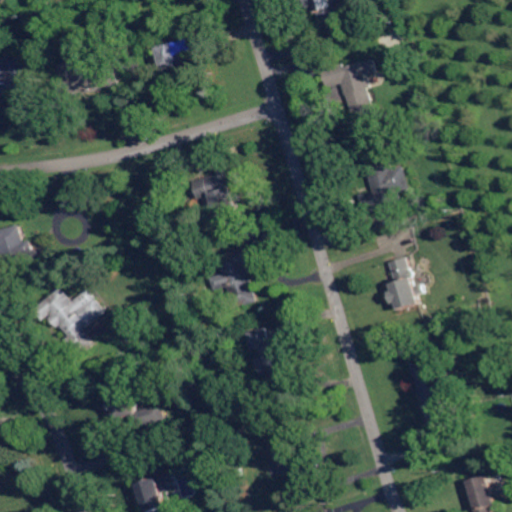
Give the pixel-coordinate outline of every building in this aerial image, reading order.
[(344,0),(347,8),(339,11),(342,22),(324,27),(320,12),(316,13),(314,7),(309,8),(306,0),(344,0)] [(165,71),(159,47),(197,37),(200,50),(187,54),(190,64),(165,71)] [(123,86),(111,88),(110,86),(105,87),(106,90),(85,94),(85,92),(68,96),(61,65),(78,61),(80,68),(98,64),(97,60),(116,56),(123,86)] [(12,59),(27,57),(31,92),(0,95),(0,58),(12,57),(12,59)] [(381,72),(372,75),(375,87),(372,88),(378,107),(356,114),(347,83),(331,87),(326,69),(347,63),(349,67),(377,59),(381,72)] [(395,169),(406,166),(413,189),(403,192),(405,201),(367,212),(362,195),(376,190),(366,155),(389,149),(395,169)] [(242,210),(221,216),(214,194),(202,197),(197,182),(231,172),(242,210)] [(28,242),(34,240),(37,250),(40,249),(45,266),(13,276),(4,245),(0,246),(0,231),(23,225),(28,242)] [(260,301),(237,307),(231,286),(217,290),(213,277),(227,273),(222,256),(259,245),(264,262),(250,266),(260,301)] [(420,286),(426,284),(429,293),(422,295),(424,303),(403,309),(401,302),(397,303),(394,292),(397,291),(395,284),(400,282),(394,262),(411,257),(420,286)] [(77,301),(90,290),(109,311),(86,331),(95,342),(81,354),(69,340),(74,336),(65,325),(62,327),(55,318),(57,316),(55,314),(48,320),(39,310),(65,287),(77,301)] [(275,349),(287,345),(291,359),(286,360),(292,381),(297,379),(300,390),(264,402),(260,389),(273,385),(261,348),(255,349),(251,332),(268,328),(275,349)] [(442,374),(451,371),(455,386),(447,388),(452,405),(449,406),(453,420),(432,426),(414,365),(438,358),(442,374)] [(141,411),(163,404),(168,419),(138,429),(133,415),(122,419),(114,391),(143,382),(146,392),(136,395),(141,411)] [(305,490),(296,457),(318,451),(328,483),(305,490)] [(170,511),(150,511),(149,504),(147,505),(140,484),(169,475),(174,490),(165,493),(170,511)] [(477,511),(477,510),(480,509),(472,481),(491,475),(500,505),(494,507),(495,511),(477,511)]
